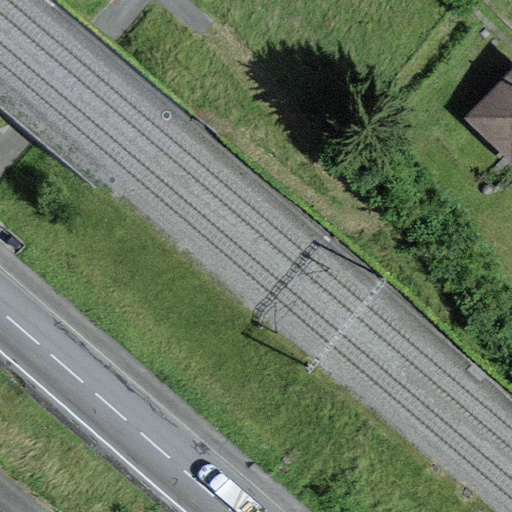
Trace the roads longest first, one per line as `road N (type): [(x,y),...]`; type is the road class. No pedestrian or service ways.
road 1 (secondary): [(231,511),(0,310)]
road 2 (track): [(175,0),(284,114)]
